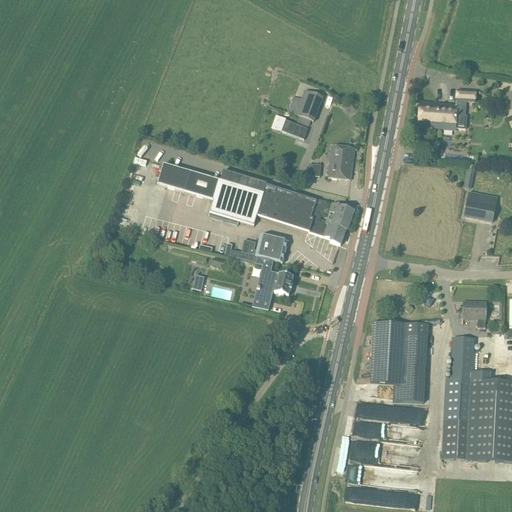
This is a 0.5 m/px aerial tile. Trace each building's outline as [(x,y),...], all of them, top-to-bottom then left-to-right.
[(476,93),(457,91),(456,104),(475,106),(476,93)] [(325,98),(307,92),(304,100),(297,97),(291,112),(302,117),(301,122),(311,126),(313,121),(316,122),(325,98)] [(466,118),(456,117),(456,108),(420,105),(418,129),(454,132),(455,130),(465,131),(466,118)] [(270,129),(303,141),(308,129),(275,117),(270,129)] [(354,150),(331,147),(327,179),(350,182),(354,150)] [(157,186),(214,202),(210,214),(254,227),(267,187),(223,172),(220,181),(164,164),(157,186)] [(308,164),(307,177),(320,178),(321,165),(308,164)] [(320,238),(324,227),(325,225),(318,223),(314,222),(316,215),(321,216),(322,217),(326,204),(307,198),(305,199),(267,187),(257,217),(307,234),(320,238)] [(496,201),(468,195),(463,219),(491,225),(496,201)] [(331,206),(325,225),(324,227),(345,234),(346,234),(353,214),(331,206)] [(324,227),(320,238),(330,241),(329,244),(340,248),(345,234),(324,227)] [(116,236),(111,234),(107,244),(113,246),(116,236)] [(263,267),(271,269),(273,263),(282,265),(287,244),(260,238),(256,253),(256,257),(255,258),(255,259),(257,260),(256,266),(263,267)] [(256,257),(256,253),(254,252),(255,245),(244,242),(241,254),(253,257),(253,256),(256,257)] [(198,252),(211,254),(212,248),(199,246),(198,252)] [(255,259),(255,258),(250,257),(248,264),(256,266),(257,260),(255,259)] [(225,262),(213,259),(211,266),(223,269),(225,262)] [(271,269),(263,267),(260,280),(262,281),(259,290),(258,289),(257,292),(259,292),(258,298),(256,297),(257,296),(256,296),(253,309),(269,313),(273,295),(288,298),(290,291),(291,291),(293,285),(292,285),(293,279),(270,274),(271,269)] [(191,290),(200,292),(203,278),(194,276),(191,290)] [(430,308),(433,303),(427,300),(424,305),(430,308)] [(485,305),(462,305),(462,322),(478,322),(477,330),(485,330),(485,305)] [(404,311),(410,315),(414,311),(408,306),(404,311)] [(426,328),(372,325),(369,365),(423,368),(426,328)] [(473,342),(452,341),(450,381),(445,381),(441,460),(511,464),(511,384),(471,382),(473,342)] [(399,423),(400,408),(360,406),(360,422),(399,423)] [(417,468),(419,444),(394,441),(395,435),(390,434),(389,443),(366,441),(365,444),(358,444),(358,449),(351,448),(350,463),(348,463),(347,483),(362,484),(362,478),(368,479),(369,473),(382,475),(382,472),(377,472),(378,465),(417,468)] [(346,502),(415,509),(417,492),(348,485),(346,502)]
